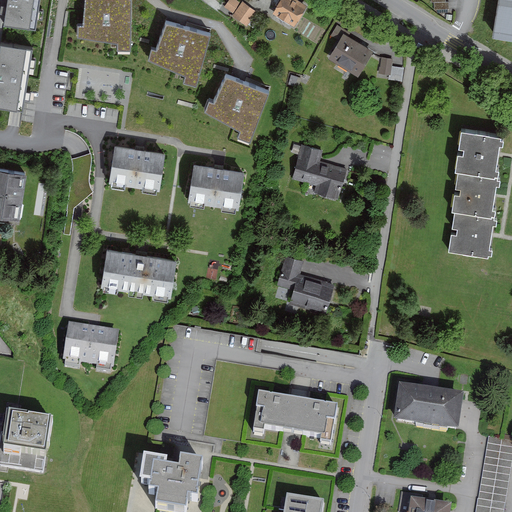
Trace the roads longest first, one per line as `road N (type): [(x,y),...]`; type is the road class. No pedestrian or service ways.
road 1 (residential): [(376,285),(418,16)]
road 2 (residential): [(352,511),(371,332)]
road 3 (unknown): [(42,134),(64,0)]
